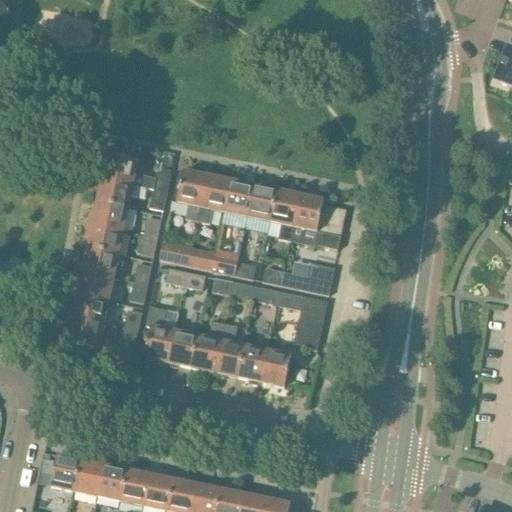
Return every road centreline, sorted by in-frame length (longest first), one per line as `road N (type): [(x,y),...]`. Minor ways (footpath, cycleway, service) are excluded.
road 1 (residential): [(312,441),(32,382)]
road 2 (residential): [(312,441),(359,211)]
road 3 (tertiary): [(401,461),(417,278)]
road 4 (tertiary): [(417,278),(380,453)]
road 5 (tertiary): [(427,199),(440,51)]
road 6 (tertiary): [(417,53),(427,199)]
road 7 (residential): [(4,511),(32,382)]
